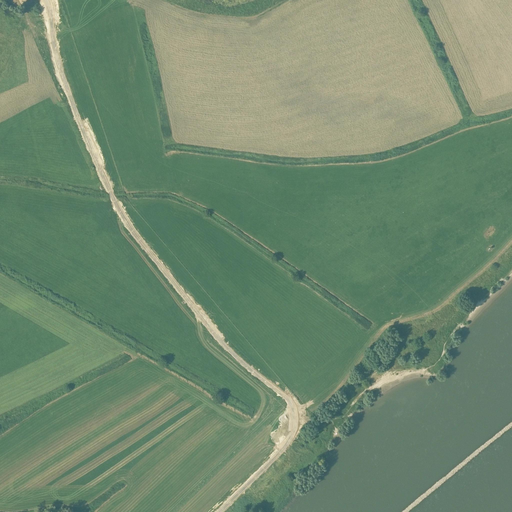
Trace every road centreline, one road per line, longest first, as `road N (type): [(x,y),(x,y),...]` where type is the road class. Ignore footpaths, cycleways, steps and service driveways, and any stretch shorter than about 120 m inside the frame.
road 1 (track): [(299,407),(242,367),(122,221),(42,81),(20,0)]
road 2 (track): [(299,407),(314,408),(386,321),(425,309),(511,233)]
road 3 (track): [(210,511),(302,427),(299,407)]
